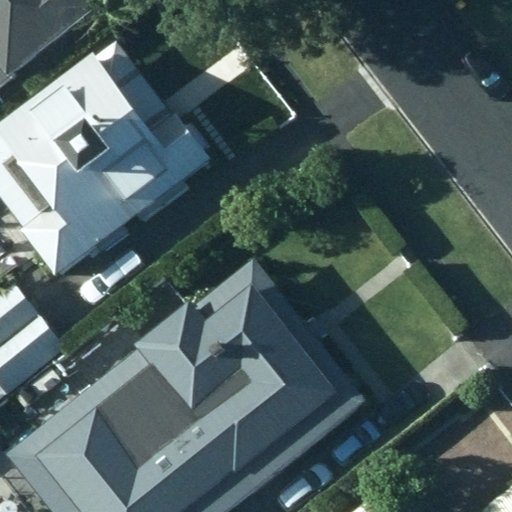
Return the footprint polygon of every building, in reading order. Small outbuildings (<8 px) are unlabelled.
[(23,87),(127,1),(125,0),(0,0),(0,98),(21,82),(23,87)] [(69,283),(224,168),(125,46),(8,134),(30,162),(18,171),(54,221),(33,235),(69,283)] [(298,480),(382,412),(332,350),(344,340),(319,307),(312,313),(291,287),(286,290),(261,260),(148,351),(171,380),(77,455),(101,485),(86,498),(96,511),(117,511),(121,509),(123,511),(203,511),(247,479),(250,483),(281,459),(298,480)] [(0,409),(70,353),(17,286),(0,300),(0,409)] [(141,355),(117,324),(45,383),(70,415),(141,355)] [(402,511),(389,495),(367,511),(402,511)] [(511,511),(511,497),(492,511),(511,511)]
